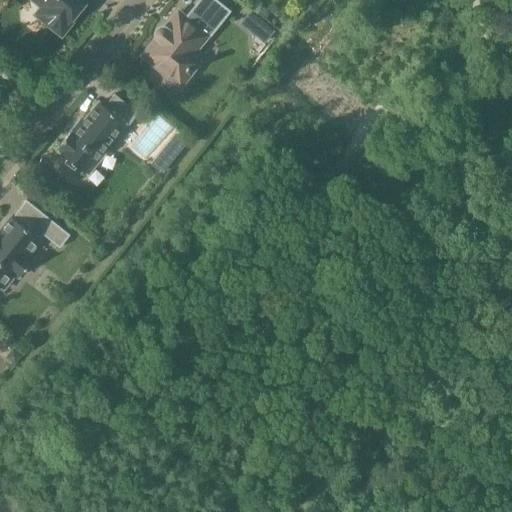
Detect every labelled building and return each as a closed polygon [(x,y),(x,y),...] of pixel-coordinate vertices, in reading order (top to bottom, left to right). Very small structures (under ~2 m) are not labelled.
[(38,0),(46,6),(43,9),(44,17),(60,31),(72,17),(78,16),(83,9),(82,4),(84,0),(38,0)] [(156,33),(158,37),(144,54),(157,65),(157,69),(162,73),(167,73),(179,83),(197,62),(196,53),(192,50),(204,36),(207,38),(229,11),(215,0),(198,0),(184,18),(177,13),(165,29),(161,27),(157,29),(156,33)] [(250,11),(240,23),(265,43),(275,31),(250,11)] [(127,126),(137,112),(114,93),(104,106),(98,101),(73,133),(70,131),(57,147),(60,149),(59,151),(85,172),(123,123),(127,126)] [(178,133),(168,146),(178,154),(188,141),(178,133)] [(69,234),(26,199),(12,217),(10,216),(0,228),(0,286),(1,287),(13,272),(18,276),(33,258),(27,254),(39,239),(38,238),(42,233),(59,247),(69,234)]
